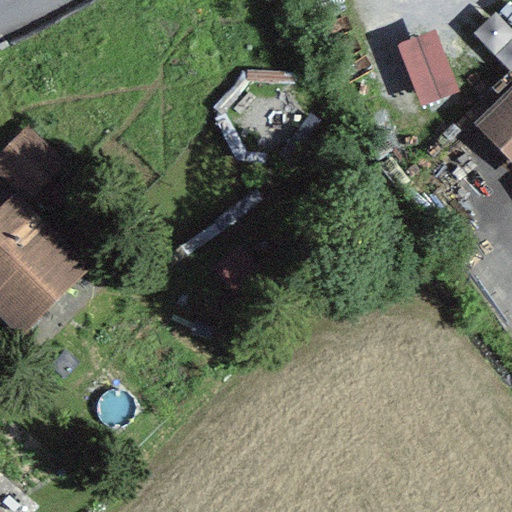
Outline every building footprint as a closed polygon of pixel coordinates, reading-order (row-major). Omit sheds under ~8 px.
[(443,31),(401,42),(417,106),(460,95),(443,31)] [(511,148),(511,97),(487,122),(511,148)] [(0,165),(28,193),(56,164),(27,136),(0,164),(0,165)] [(0,304),(8,313),(64,256),(14,207),(0,220),(0,304)] [(265,267),(236,238),(212,263),(241,291),(265,267)]
